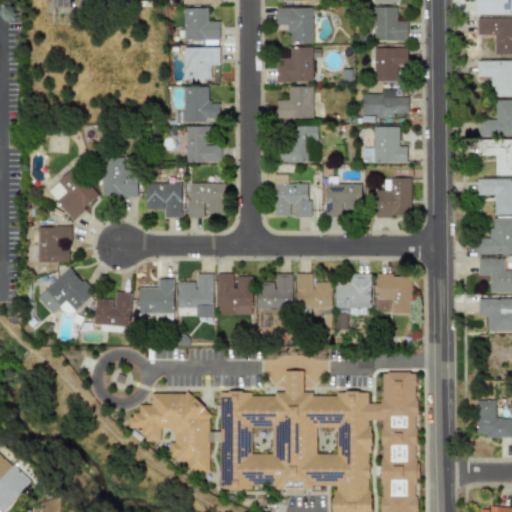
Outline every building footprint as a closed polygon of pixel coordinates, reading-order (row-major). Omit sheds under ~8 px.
[(511,0),(474,0),(474,14),(511,14),(511,0)] [(311,7),(275,8),(275,25),(287,24),(287,43),(311,42),(311,7)] [(406,21),(395,21),(395,7),(370,7),(371,40),(406,40),(406,21)] [(182,8),(182,39),(217,40),(218,21),(206,21),(206,8),(182,8)] [(511,54),(511,19),(475,19),(475,35),(492,35),(492,54),(511,54)] [(274,82),(311,81),(310,46),(288,47),(288,58),(274,58),(274,82)] [(217,47),(182,47),(182,80),(210,80),(209,65),(218,65),(217,47)] [(372,82),(399,81),(399,68),(406,67),(405,47),(372,48),(372,82)] [(511,60),(475,61),(475,77),(490,77),(490,94),(511,93),(511,60)] [(181,111),(173,111),(172,121),(217,122),(218,103),(206,103),(207,87),(182,86),(181,111)] [(311,86),(286,87),(287,100),(275,100),(276,119),(311,118),(311,86)] [(360,94),(360,116),(392,116),(392,114),(406,113),(406,97),(393,97),(393,89),(379,89),(379,93),(360,94)] [(476,136),(511,136),(511,101),(493,101),(493,120),(476,119),(476,136)] [(184,162),(219,163),(219,145),(209,145),(209,127),(184,126),(184,162)] [(316,126),(279,126),(279,162),(307,162),(308,142),(316,142),(316,126)] [(405,162),(405,146),(397,146),(397,126),(371,127),(371,147),(360,147),(361,163),(405,162)] [(511,139),(476,140),(476,156),(493,155),(493,175),(511,174),(511,139)] [(136,196),(135,170),(122,170),(121,157),(99,157),(100,197),(136,196)] [(46,191),(71,219),(97,196),(72,167),(46,191)] [(308,216),(308,183),(286,183),(285,175),(271,175),(272,216),(291,215),(291,216),(308,216)] [(408,178),(382,179),(382,190),(373,190),(374,217),(409,216),(408,178)] [(511,179),(475,178),(474,195),(492,195),(492,214),(511,214),(511,192),(511,179)] [(143,209),(162,209),(162,217),(179,218),(180,183),(144,182),(143,209)] [(223,183),(186,183),(187,218),(205,217),(205,215),(223,215),(223,183)] [(323,184),(324,217),(340,217),(340,209),(360,209),(359,183),(323,184)] [(511,218),(489,217),(489,238),(475,237),(474,254),(511,255),(511,218)] [(28,226),(28,262),(68,262),(69,227),(28,226)] [(511,292),(511,270),(502,270),(502,259),(476,258),(476,275),(488,275),(488,292),(511,292)] [(92,293),(68,267),(34,298),(49,314),(64,300),(74,310),(92,293)] [(233,276),(233,273),(215,274),(216,315),(250,314),(250,276),(233,276)] [(254,308),(289,308),(290,274),(273,273),(272,282),(255,281),(254,308)] [(212,274),(195,274),(195,282),(176,282),(175,307),(193,307),(193,317),(211,317),(212,274)] [(328,307),(329,282),(310,282),(310,274),(294,274),(293,307),(328,307)] [(368,274),(348,274),(347,283),(333,282),(333,307),(368,307),(368,274)] [(375,274),(374,312),(408,313),(409,275),(375,274)] [(172,312),(171,279),(155,279),(156,287),(136,288),(137,313),(172,312)] [(93,298),(92,324),(128,326),(130,293),(113,292),(113,299),(93,298)] [(511,298),(476,299),(476,315),(485,315),(485,332),(511,331),(511,298)] [(304,403),(324,404),(324,386),(341,387),(340,403),(392,404),(390,511),(350,511),(350,496),(282,495),(283,403),(305,403),(304,403)] [(511,437),(510,418),(493,419),(493,400),(474,400),(475,433),(484,433),(484,437),(511,437)] [(253,406),(271,421),(272,484),(255,485),(255,474),(231,474),(231,461),(237,462),(238,453),(223,454),(223,459),(216,459),(216,445),(201,445),(201,426),(213,426),(215,410),(222,410),(222,402),(253,402),(253,406)] [(0,509),(4,511),(29,478),(0,456),(0,509)]
